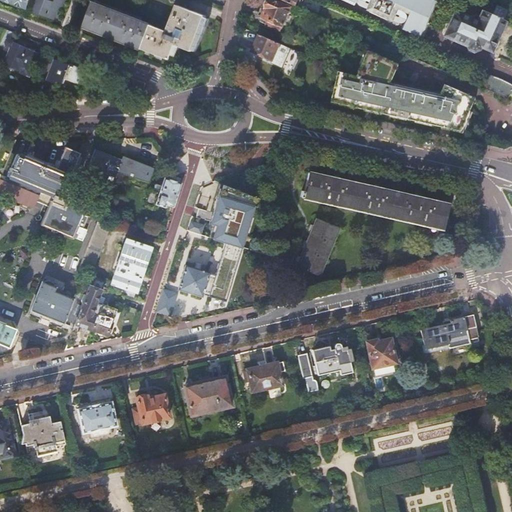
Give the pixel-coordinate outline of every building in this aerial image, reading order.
[(4,0),(26,9),(29,0),(4,0)] [(38,0),(34,12),(52,18),(58,0),(38,0)] [(185,10),(188,0),(128,0),(154,22),(152,26),(142,51),(171,62),(177,47),(187,51),(193,53),(206,18),(185,10)] [(265,8),(260,18),(271,23),(269,27),(278,31),(279,30),(286,32),(294,16),(290,13),(291,10),(288,9),(288,8),(270,0),(267,0),(267,1),(266,0),(264,2),(263,5),(263,8),(265,8)] [(278,0),(297,8),(300,0),(278,0)] [(339,0),(354,7),(357,0),(382,0),(394,5),(396,10),(409,16),(402,30),(421,38),(427,25),(438,0),(339,0)] [(390,6),(379,1),(374,3),(371,8),(389,16),(391,12),(390,6)] [(86,29),(142,51),(152,26),(151,26),(150,26),(96,5),(96,4),(94,4),(84,29),(86,30),(86,29)] [(487,13),(484,11),(481,17),(476,15),(472,16),(470,20),(456,13),(446,35),(469,46),(470,48),(472,50),(473,50),(475,50),(477,50),(478,49),(479,47),(480,45),(490,50),(492,50),(494,49),(496,48),(497,46),(498,44),(498,42),(498,39),(497,38),(505,21),(487,13)] [(13,33),(5,30),(0,42),(0,48),(10,52),(5,65),(29,75),(37,54),(23,48),(24,46),(24,45),(21,43),(19,44),(18,46),(13,44),(12,42),(10,41),(13,33)] [(281,44),(261,35),(253,52),(273,62),(281,44)] [(63,52),(54,49),(50,58),(59,62),(63,52)] [(360,79),(356,78),(341,74),(335,102),(362,108),(462,130),(476,100),(448,88),(445,94),(392,82),(399,66),(383,59),(378,57),(371,54),(363,72),(360,79)] [(50,58),(41,78),(57,85),(58,82),(64,84),(67,79),(80,84),(81,84),(83,84),(84,84),(85,84),(87,83),(88,82),(88,81),(91,74),(59,62),(50,58)] [(143,84),(118,74),(116,81),(129,86),(126,94),(141,93),(143,84)] [(511,87),(487,77),(482,89),(508,100),(511,95),(511,87)] [(31,144),(26,155),(30,156),(35,146),(31,144)] [(0,194),(33,209),(36,202),(48,207),(40,226),(55,232),(68,199),(65,198),(68,192),(64,190),(79,154),(65,148),(55,172),(16,155),(11,168),(10,168),(8,171),(9,172),(7,176),(9,177),(8,180),(0,176),(0,194)] [(153,169),(154,169),(123,157),(121,161),(95,150),(88,168),(115,178),(117,172),(148,182),(153,169)] [(302,191),(300,197),(303,198),(444,230),(449,205),(308,173),(304,192),(302,191)] [(161,179),(159,186),(178,192),(180,186),(161,179)] [(207,237),(244,247),(258,194),(222,184),(207,237)] [(178,192),(159,186),(156,185),(153,192),(148,191),(144,202),(144,203),(144,204),(145,205),(146,206),(152,208),(153,208),(154,207),(155,206),(155,205),(164,208),(166,205),(173,208),(178,192)] [(84,206),(68,199),(55,232),(71,239),(76,226),(85,230),(89,218),(81,215),(84,206)] [(104,206),(100,216),(110,220),(114,210),(104,206)] [(204,232),(205,222),(191,219),(189,230),(204,232)] [(317,219),(297,267),(320,277),(321,275),(320,275),(339,229),(339,230),(340,228),(317,219)] [(110,227),(98,222),(78,271),(91,276),(110,227)] [(115,270),(111,285),(122,289),(120,296),(124,294),(127,295),(127,297),(133,300),(135,293),(150,248),(126,240),(118,262),(115,270)] [(185,266),(178,290),(203,297),(203,296),(206,297),(208,292),(217,295),(222,277),(210,274),(210,273),(185,266)] [(93,278),(90,287),(87,296),(84,295),(82,300),(84,303),(73,331),(77,332),(79,327),(91,331),(102,304),(96,302),(104,282),(93,278)] [(41,284),(30,311),(63,324),(72,301),(53,293),(55,289),(53,289),(55,284),(44,280),(42,284),(41,284)] [(163,287),(156,312),(167,316),(175,291),(163,287)] [(116,310),(115,309),(102,304),(91,331),(107,337),(116,310)] [(442,325),(420,330),(425,353),(478,341),(472,315),(450,320),(447,318),(444,319),(442,322),(442,325)] [(0,345),(8,348),(15,330),(4,325),(4,324),(0,322),(0,345)] [(376,339),(365,342),(371,369),(396,363),(390,339),(377,342),(376,339)] [(336,357),(315,362),(318,375),(339,370),(340,375),(351,372),(350,366),(353,366),(352,358),(349,358),(347,354),(343,355),(341,345),(340,344),(339,343),(337,343),(336,343),(334,344),(334,345),(334,347),(336,357)] [(298,356),(303,379),(312,377),(307,353),(298,356)] [(282,362),(243,371),(246,382),(249,381),(252,392),(281,384),(279,373),(284,372),(282,362)] [(225,377),(185,386),(191,415),(204,412),(207,414),(215,413),(217,408),(231,405),(225,377)] [(169,417),(164,395),(147,399),(146,395),(136,398),(139,408),(133,410),(136,424),(142,422),(142,423),(169,417)] [(82,409),(77,410),(82,434),(117,426),(112,401),(110,402),(110,399),(81,405),(82,409)] [(50,418),(30,423),(31,424),(21,426),(24,436),(22,444),(25,444),(27,452),(37,450),(38,455),(57,451),(56,446),(65,443),(60,422),(51,424),(50,418)] [(0,455),(1,459),(16,456),(8,420),(0,421),(0,455)]
